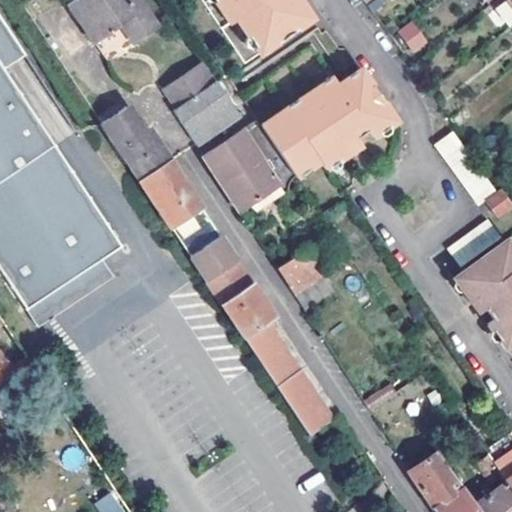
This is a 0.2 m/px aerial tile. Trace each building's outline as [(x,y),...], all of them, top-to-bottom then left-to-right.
[(76,0),(68,6),(105,61),(157,25),(139,0),(76,0)] [(211,0),(228,24),(235,19),(260,55),(314,19),(300,0),(211,0)] [(507,26),(511,23),(511,8),(507,0),(505,0),(496,6),(507,26)] [(0,266),(28,309),(103,259),(123,245),(5,70),(26,55),(0,16),(0,266)] [(396,33),(413,54),(429,42),(412,20),(396,33)] [(215,83),(202,63),(163,88),(177,108),(215,83)] [(319,163),(325,171),(351,153),(345,146),(357,138),(373,128),(378,135),(398,122),(362,70),(343,83),(338,75),(261,125),(297,177),(319,163)] [(174,111),(196,145),(240,115),(217,82),(215,83),(177,108),(174,111)] [(125,107),(99,124),(117,149),(145,130),(125,107)] [(257,118),(242,128),(279,184),(253,201),(258,208),(299,180),(297,177),(261,125),(257,118)] [(145,130),(117,149),(138,182),(171,159),(150,127),(145,130)] [(240,211),(253,201),(279,184),(242,128),(202,155),(240,211)] [(477,204),(496,189),(452,130),(433,144),(477,204)] [(362,146),(357,138),(345,146),(351,153),(362,146)] [(198,201),(171,159),(138,182),(189,257),(221,235),(198,201)] [(511,201),(502,188),(483,201),(495,217),(511,205),(511,201)] [(460,267),(501,237),(487,218),(446,248),(460,267)] [(234,255),(221,235),(189,257),(206,282),(237,260),(234,255)] [(487,325),(503,346),(511,339),(511,248),(505,239),(453,278),(478,312),(485,308),(494,320),(487,325)] [(276,268),(292,293),(324,274),(307,247),(276,268)] [(103,259),(28,309),(40,326),(114,276),(103,259)] [(252,281),(237,260),(206,282),(221,303),(252,281)] [(335,289),(324,274),(292,293),(304,310),(335,289)] [(263,298),(252,281),(221,303),(244,338),(268,323),(276,317),(263,298)] [(244,338),(309,434),(333,418),(268,323),(244,338)] [(0,383),(16,374),(0,349),(0,383)] [(511,431),(484,450),(486,454),(491,460),(511,446),(511,431)] [(68,467),(84,460),(77,445),(61,452),(68,467)] [(511,489),(511,446),(491,460),(491,461),(501,474),(505,479),(511,489)] [(436,452),(409,472),(430,502),(434,507),(461,488),(450,471),(436,452)] [(486,454),(475,462),(488,482),(501,474),(491,461),(491,460),(486,454)] [(470,480),(459,464),(450,471),(461,488),(470,480)] [(511,511),(511,489),(505,479),(472,503),(478,511),(511,511)] [(478,511),(472,503),(461,488),(434,507),(437,511),(478,511)] [(95,500),(99,511),(122,511),(115,492),(95,500)]
